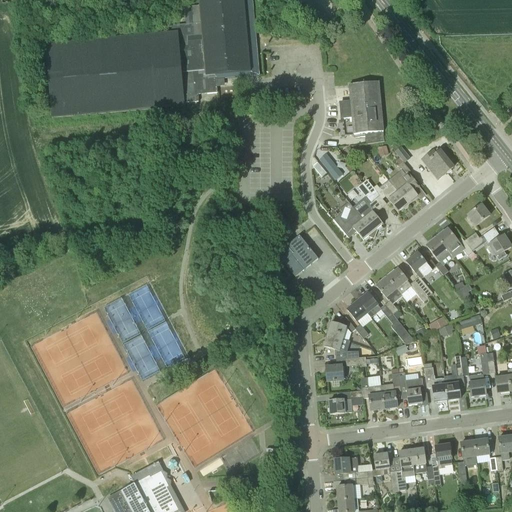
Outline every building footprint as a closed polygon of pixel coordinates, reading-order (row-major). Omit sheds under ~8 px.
[(185,8),(186,25),(171,26),(172,33),(162,34),(45,44),(52,119),(185,107),(184,104),(199,102),(198,95),(218,94),(217,87),(216,80),(259,76),(252,0),(198,0),(199,6),(185,8)] [(315,4),(303,14),(308,19),(320,9),(315,4)] [(378,83),(349,86),(353,135),(364,134),(365,146),(385,143),(378,83)] [(343,152),(346,156),(352,152),(349,147),(343,152)] [(386,147),(377,149),(379,158),(388,156),(386,147)] [(395,153),(404,164),(410,159),(401,148),(395,153)] [(440,152),(436,155),(433,152),(421,161),(437,181),(453,168),(440,152)] [(322,178),(327,174),(318,164),(313,168),(322,178)] [(403,179),(408,185),(398,193),(408,205),(417,197),(413,192),(418,187),(408,175),(410,173),(410,172),(404,164),(399,168),(406,176),(403,179)] [(367,180),(362,184),(376,201),(380,197),(367,180)] [(362,184),(357,188),(371,205),(376,201),(362,184)] [(398,193),(393,187),(383,194),(398,213),(408,205),(398,193)] [(369,206),(358,215),(363,221),(373,233),(382,226),(373,214),(374,212),(369,206)] [(467,217),(476,227),(490,216),(481,206),(467,217)] [(363,221),(358,215),(345,225),(338,217),(333,221),(349,239),(348,238),(356,232),(363,241),(373,233),(363,221)] [(271,226),(284,242),(292,235),(280,219),(271,226)] [(459,247),(467,257),(472,253),(472,252),(468,247),(464,242),(461,238),(457,242),(448,230),(437,239),(450,255),(459,247)] [(475,234),(464,242),(468,247),(479,239),(475,234)] [(299,237),(277,255),(295,278),(309,267),(318,260),(299,237)] [(489,246),(496,257),(511,248),(504,237),(489,246)] [(439,263),(435,267),(436,268),(443,276),(448,272),(441,262),(450,255),(437,239),(426,247),(439,263)] [(483,244),(479,239),(468,247),(472,252),(483,244)] [(477,258),(473,253),(468,257),(472,262),(477,258)] [(419,279),(414,282),(427,298),(432,294),(421,280),(436,268),(435,267),(431,261),(427,265),(418,254),(406,263),(419,279)] [(398,270),(387,279),(402,297),(407,303),(416,295),(423,304),(428,299),(427,298),(414,282),(410,285),(398,270)] [(504,303),(511,298),(511,271),(503,276),(511,290),(511,291),(501,297),(504,303)] [(389,303),(385,306),(393,316),(398,312),(392,305),(402,297),(387,279),(377,287),(389,303)] [(463,302),(470,297),(468,293),(472,290),(468,285),(462,289),(457,293),(456,293),(463,302)] [(358,303),(367,314),(371,319),(381,311),(393,326),(398,322),(393,316),(385,306),(380,309),(368,294),(358,303)] [(357,323),(367,314),(358,303),(347,311),(357,323)] [(461,330),(473,327),(482,324),(480,316),(459,322),(461,330)] [(331,324),(328,336),(348,342),(351,333),(351,334),(356,330),(355,330),(346,318),(341,322),(339,326),(331,324)] [(437,330),(440,337),(442,337),(442,339),(454,334),(453,332),(455,332),(452,325),(437,330)] [(360,326),(355,330),(356,330),(363,340),(368,335),(360,326)] [(425,328),(417,332),(419,338),(428,334),(425,328)] [(501,339),(498,329),(487,333),(491,342),(501,339)] [(336,361),(346,360),(359,359),(358,352),(347,352),(350,342),(348,342),(328,336),(324,347),(335,351),(336,361)] [(405,346),(395,350),(398,357),(408,353),(405,346)] [(486,355),(480,355),(483,376),(489,375),(487,363),(486,355)] [(457,378),(444,380),(447,401),(460,400),(457,378),(463,378),(462,366),(461,359),(460,357),(454,358),(455,366),(457,378)] [(359,359),(346,360),(347,367),(360,366),(366,366),(366,365),(366,360),(366,358),(359,359)] [(494,362),(487,363),(489,375),(495,374),(494,362)] [(343,381),(342,367),(326,368),(327,383),(343,381)] [(444,380),(435,381),(433,369),(432,369),(424,370),(427,390),(432,389),(434,403),(447,401),(444,380)] [(408,399),(409,407),(422,405),(420,391),(424,390),(424,389),(423,390),(421,381),(406,383),(405,374),(398,375),(401,393),(402,400),(408,399)] [(401,393),(398,375),(392,376),(393,385),(381,387),(384,410),(397,408),(395,394),(401,393)] [(486,396),(483,376),(468,378),(471,398),(486,396)] [(362,392),(363,398),(363,400),(369,399),(371,412),(384,410),(381,387),(379,377),(367,379),(361,379),(362,392)] [(508,377),(495,379),(497,395),(510,393),(508,377)] [(349,401),(329,402),(330,416),(350,414),(349,401)] [(508,453),(511,452),(511,437),(498,439),(501,458),(496,459),(497,471),(497,472),(503,472),(501,460),(509,458),(508,453)] [(487,441),(474,442),(476,457),(489,456),(487,441)] [(461,444),(463,459),(476,457),(474,442),(461,444)] [(432,468),(434,480),(434,485),(435,488),(441,487),(439,470),(445,469),(444,467),(452,466),(451,460),(452,460),(450,446),(435,448),(438,467),(432,468)] [(423,449),(411,451),(415,475),(427,473),(428,481),(434,480),(432,468),(426,468),(423,449)] [(396,473),(399,492),(407,491),(405,478),(415,477),(415,475),(411,451),(399,453),(402,472),(396,473)] [(373,478),(383,476),(383,470),(389,469),(387,455),(374,456),(376,471),(372,471),(372,472),(373,478)] [(355,479),(373,478),(372,472),(358,473),(357,459),(334,461),(336,476),(344,475),(344,481),(355,480),(355,479)] [(489,460),(491,472),(497,471),(496,459),(489,460)] [(464,463),(457,464),(460,487),(467,486),(464,463)] [(389,473),(392,493),(399,492),(396,473),(389,473)] [(152,476),(135,485),(149,511),(173,511),(176,511),(176,506),(167,488),(167,484),(163,481),(164,477),(160,474),(155,476),(152,477),(152,476)] [(374,489),(373,478),(355,479),(355,480),(356,486),(368,485),(368,489),(374,489)] [(149,511),(135,485),(134,486),(114,496),(118,504),(113,506),(116,511),(149,511)] [(337,488),(338,501),(353,500),(352,486),(337,488)] [(354,511),(353,500),(338,501),(339,511),(354,511)]
